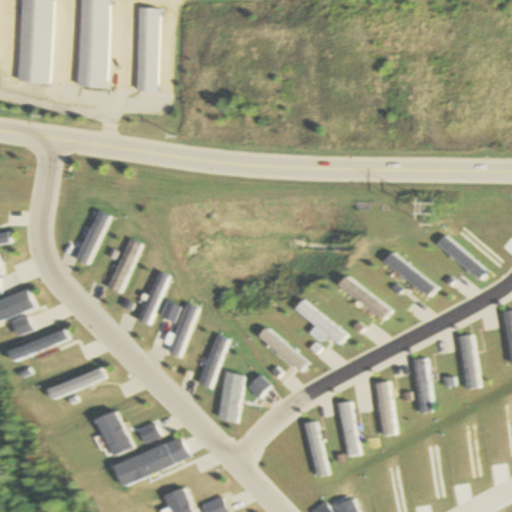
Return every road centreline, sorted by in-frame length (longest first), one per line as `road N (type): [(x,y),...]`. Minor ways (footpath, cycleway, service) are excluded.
road 1 (residential): [(511,168),(265,164),(0,133)]
road 2 (residential): [(272,511),(48,277),(32,237),(42,138)]
road 3 (residential): [(217,454),(511,270)]
